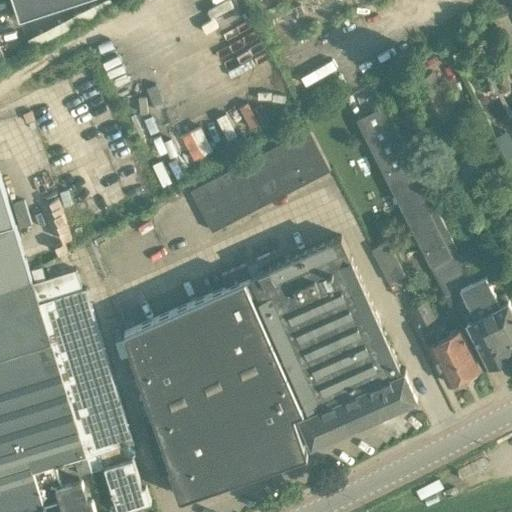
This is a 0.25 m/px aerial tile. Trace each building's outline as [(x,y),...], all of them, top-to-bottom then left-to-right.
[(74,0),(14,0),(20,18),(74,0)] [(511,0),(501,0),(507,11),(511,8),(511,0)] [(432,122),(452,112),(431,71),(411,82),(432,122)] [(446,294),(461,286),(473,280),(474,279),(384,103),(356,118),(390,184),(446,294)] [(199,125),(182,133),(193,156),(210,148),(199,125)] [(190,189),(211,230),(329,169),(308,128),(190,189)] [(477,169),(470,156),(453,164),(460,177),(477,169)] [(87,454),(33,282),(0,177),(0,511),(33,511),(46,508),(45,502),(59,497),(63,511),(95,511),(92,499),(88,500),(82,479),(62,486),(55,463),(74,457),(79,473),(91,469),(87,455),(87,454)] [(190,215),(196,231),(203,228),(187,192),(179,195),(188,216),(190,215)] [(250,274),(225,285),(123,330),(157,427),(147,431),(160,468),(169,465),(180,496),(308,451),(305,443),(310,440),(311,443),(418,396),(405,367),(401,368),(341,235),(250,274)] [(389,281),(404,273),(387,240),(371,248),(389,281)] [(225,285),(250,274),(245,262),(220,273),(225,285)] [(105,466),(124,460),(133,457),(133,455),(135,447),(129,444),(128,442),(133,440),(85,287),(81,288),(75,269),(33,282),(87,454),(87,455),(91,469),(91,471),(105,467),(105,466)] [(474,279),(473,280),(509,351),(511,349),(511,303),(509,298),(508,298),(505,292),(498,296),(486,273),(474,279)] [(509,351),(473,280),(461,286),(473,309),(465,313),(468,320),(489,361),(509,351)] [(420,324),(435,316),(426,299),(411,306),(420,324)] [(442,335),(447,332),(442,323),(424,333),(449,382),(463,375),(442,335)] [(460,326),(447,332),(442,335),(463,375),(481,366),(460,326)] [(133,457),(124,460),(105,466),(105,467),(118,510),(151,500),(146,484),(142,485),(134,457),(133,457)]
